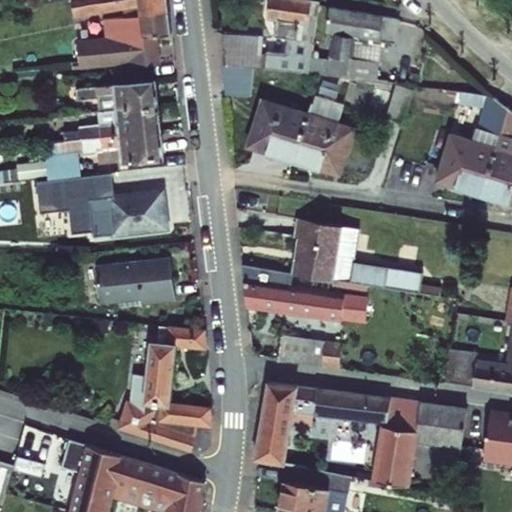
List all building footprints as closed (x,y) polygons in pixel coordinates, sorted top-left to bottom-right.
[(135,12),(136,21),(164,17),(162,0),(135,0),(121,2),(105,4),(70,10),(73,22),(135,12)] [(316,65),(319,13),(271,10),(270,27),(270,34),(280,34),(279,48),(297,49),(297,54),(295,54),(294,66),(268,64),(268,47),(216,44),(219,62),(250,63),(251,79),(265,80),(314,83),(316,65)] [(133,46),(167,42),(166,29),(164,17),(136,21),(137,22),(137,25),(99,30),(100,47),(120,46),(120,48),(133,46)] [(316,65),(314,83),(319,84),(347,86),(356,24),(342,22),(328,20),(324,45),(333,46),(329,74),(322,73),(322,66),(316,65)] [(401,31),(356,24),(347,86),(377,89),(382,53),(397,55),(401,31)] [(148,71),(154,70),(153,53),(138,54),(137,49),(133,50),(133,46),(120,48),(120,46),(100,47),(77,49),(79,71),(118,68),(118,73),(148,71)] [(219,62),(219,77),(251,79),(250,63),(219,62)] [(108,81),(149,78),(148,71),(118,73),(107,74),(108,81)] [(219,77),(217,77),(219,91),(264,95),(265,80),(251,79),(219,77)] [(111,115),(154,111),(153,99),(151,86),(149,86),(149,78),(108,81),(109,90),(88,92),(89,103),(110,101),(111,115)] [(403,92),(394,122),(411,124),(418,94),(403,92)] [(441,186),(487,199),(499,153),(509,117),(495,105),(486,133),(476,130),(472,145),(454,140),(447,163),(441,186)] [(257,132),(251,155),(296,169),(308,124),(264,110),(257,132)] [(92,134),(93,144),(156,137),(155,124),(154,111),(111,115),(112,131),(92,134)] [(487,199),(511,206),(511,118),(509,117),(499,153),(487,199)] [(355,138),(308,124),(296,169),(342,182),(348,160),(355,138)] [(116,167),(159,163),(157,150),(156,137),(93,144),(94,156),(114,153),(116,167)] [(49,209),(99,203),(97,185),(47,189),(49,209)] [(157,196),(104,202),(99,203),(103,242),(109,241),(161,236),(159,216),(157,196)] [(293,279),(386,289),(388,269),(353,265),(356,231),(294,225),(293,234),(292,244),(297,244),(293,279)] [(90,272),(94,308),(135,303),(135,308),(170,304),(167,284),(165,263),(90,272)] [(386,289),(419,292),(421,272),(388,269),(386,289)] [(240,289),(241,311),(243,311),(340,321),(342,299),(240,289)] [(446,354),(442,388),(511,395),(511,316),(511,317),(505,366),(472,362),(472,357),(446,354)] [(112,433),(119,435),(188,455),(193,442),(190,442),(191,429),(207,431),(205,412),(185,409),(164,406),(171,350),(200,354),(199,335),(163,332),(161,347),(147,345),(143,377),(129,375),(126,405),(122,407),(119,408),(112,433)] [(274,356),(273,367),(336,372),(338,346),(319,344),(319,350),(275,346),(274,356)] [(252,465),(277,469),(280,469),(289,425),(304,427),(305,417),(386,427),(389,402),(266,390),(259,427),(252,465)] [(385,434),(414,437),(418,406),(389,402),(386,427),(385,434)] [(420,406),(414,445),(511,457),(511,423),(466,417),(466,412),(420,406)] [(385,434),(378,485),(408,490),(414,437),(385,434)] [(86,452),(68,511),(103,511),(106,506),(110,491),(168,508),(166,511),(196,511),(202,486),(86,452)] [(272,493),(268,511),(314,511),(318,492),(336,495),(339,479),(280,469),(277,469),(272,493)] [(0,511),(10,474),(0,471),(0,511)] [(511,477),(492,474),(487,503),(511,507),(511,477)] [(110,491),(106,506),(127,511),(166,511),(168,508),(110,491)]
